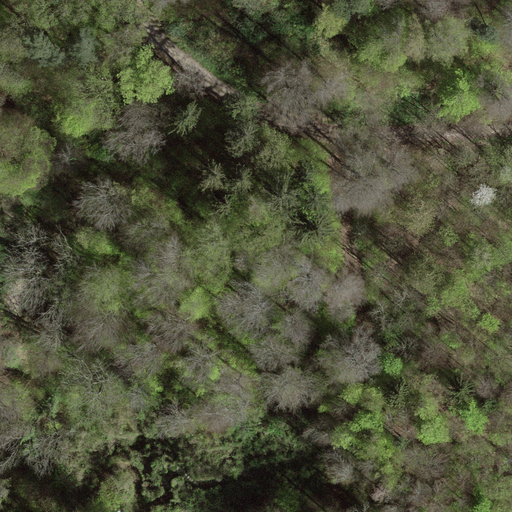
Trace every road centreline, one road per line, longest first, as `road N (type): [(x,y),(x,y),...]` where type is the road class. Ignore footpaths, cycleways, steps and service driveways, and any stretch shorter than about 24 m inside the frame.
road 1 (track): [(334,135),(278,124),(117,0)]
road 2 (track): [(511,129),(334,135)]
